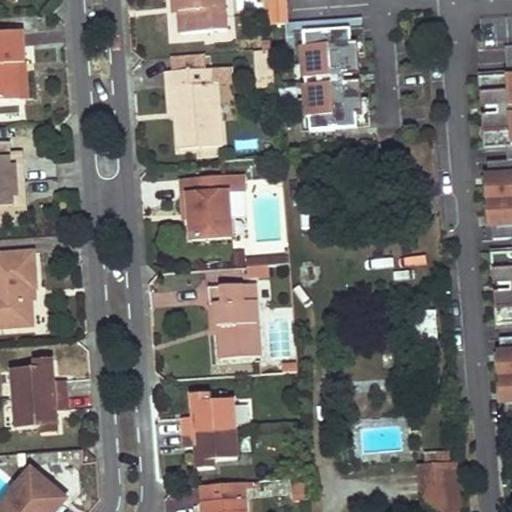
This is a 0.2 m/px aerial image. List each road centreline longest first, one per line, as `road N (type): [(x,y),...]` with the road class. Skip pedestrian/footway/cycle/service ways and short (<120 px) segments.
road 1 (residential): [(76,0),(115,501),(107,511)]
road 2 (residential): [(148,511),(108,0)]
road 3 (unknown): [(405,120),(398,0)]
